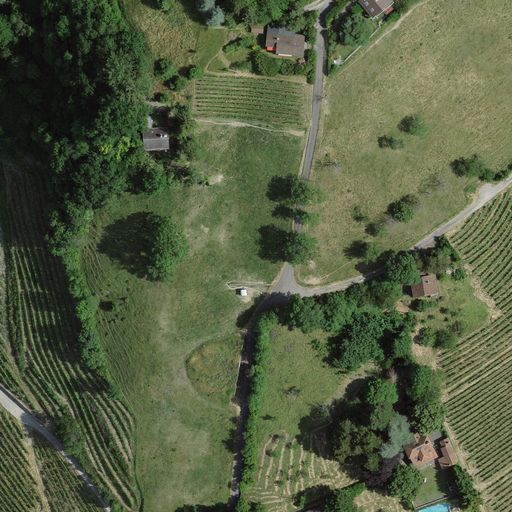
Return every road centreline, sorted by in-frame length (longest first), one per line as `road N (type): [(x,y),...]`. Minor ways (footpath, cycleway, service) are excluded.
road 1 (unclassified): [(334,0),(320,25),(296,238),(277,294),(251,334),(233,511)]
road 2 (unclassified): [(0,391),(55,441),(112,511)]
